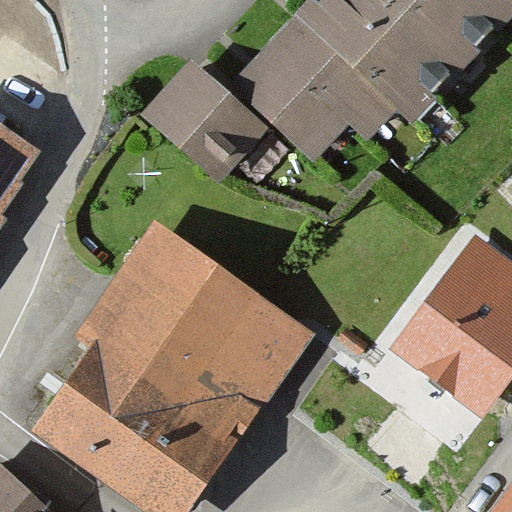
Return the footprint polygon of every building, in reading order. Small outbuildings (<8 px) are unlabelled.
[(501,0),(301,0),(209,100),(174,69),(132,115),(202,179),(251,126),(295,167),(327,132),(356,158),(501,0)] [(0,198),(26,149),(0,132),(0,198)] [(184,511),(303,338),(151,236),(84,334),(111,352),(46,447),(140,511),(184,511)] [(511,378),(511,269),(478,245),(395,359),(481,422),(511,378)] [(40,511),(0,478),(0,511),(40,511)]
